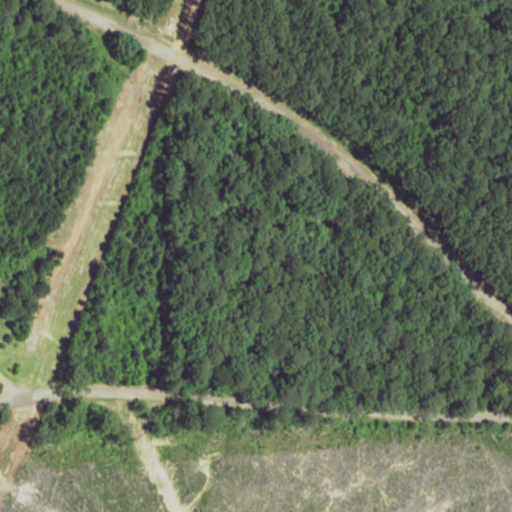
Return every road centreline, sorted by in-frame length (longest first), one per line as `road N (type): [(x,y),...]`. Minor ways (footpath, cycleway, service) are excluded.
road 1 (residential): [(511,317),(332,127),(196,60),(46,0)]
road 2 (residential): [(0,402),(17,394),(192,392),(511,413)]
